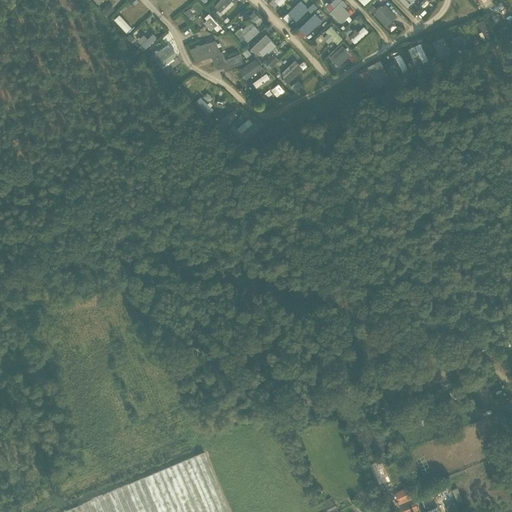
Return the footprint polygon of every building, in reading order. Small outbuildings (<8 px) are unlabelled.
[(215,13),(220,17),(234,3),(230,0),(220,0),(214,7),(218,10),(215,13)] [(334,8),(330,12),(341,24),(346,19),(349,16),(351,14),(344,8),(347,6),(345,4),(345,3),(342,0),(335,8),(334,8)] [(428,2),(426,0),(423,0),(419,5),(422,8),(428,2)] [(305,6),(300,1),(288,14),(292,18),(294,15),(298,19),(306,11),(303,7),(305,6)] [(371,13),(376,9),(371,4),(366,8),(371,13)] [(386,28),(398,17),(386,4),(384,6),(383,5),(375,12),(376,13),(374,15),(386,28)] [(106,5),(103,8),(109,15),(112,11),(106,5)] [(189,9),(184,13),(189,19),(194,15),(189,9)] [(254,13),(249,18),(255,24),(260,18),(254,13)] [(217,32),(221,28),(209,14),(204,18),(207,20),(203,23),(211,31),(214,29),(217,32)] [(319,18),(315,14),(299,29),(303,33),(319,18)] [(361,25),(364,22),(358,16),(355,19),(361,25)] [(126,33),(132,28),(122,17),(117,22),(126,33)] [(481,32),(479,33),(483,42),(491,38),(482,20),(477,23),(481,32)] [(238,37),(245,45),(259,31),(251,22),(242,30),(244,32),(238,37)] [(342,39),(331,26),(325,32),(327,34),(323,38),(329,44),(333,40),(337,44),(342,39)] [(351,39),(350,39),(354,44),(368,31),(364,27),(358,32),(356,30),(349,37),(351,39)] [(157,38),(153,33),(147,38),(144,34),(137,40),(141,45),(139,47),(143,52),(157,38)] [(132,43),(133,43),(136,41),(130,34),(126,37),(127,38),(132,43)] [(251,49),(256,55),(271,40),(266,34),(251,49)] [(441,39),(436,41),(439,47),(443,57),(448,55),(441,39)] [(455,43),(458,51),(466,48),(462,40),(455,43)] [(195,48),(190,50),(195,63),(197,62),(201,61),(211,57),(216,70),(224,67),(225,68),(241,62),(239,57),(224,63),(220,53),(218,48),(216,44),(215,41),(206,44),(206,43),(199,46),(195,48)] [(414,47),(421,64),(428,61),(420,44),(414,47)] [(152,55),(147,58),(153,66),(155,65),(158,63),(161,67),(165,73),(170,69),(166,64),(171,60),(177,56),(172,49),(171,49),(168,45),(162,49),(152,56),(152,55)] [(343,46),(330,58),(334,62),(338,66),(351,55),(350,55),(348,52),(347,51),(343,46)] [(273,54),(265,62),(271,68),(279,60),(273,54)] [(408,70),(400,54),(394,57),(403,73),(408,70)] [(239,71),(246,80),(262,68),(255,59),(239,71)] [(295,61),(282,73),(283,74),(283,80),(288,84),(303,70),(299,65),(295,61)] [(384,85),(391,82),(380,61),(373,64),(384,85)] [(266,73),(252,83),(256,89),(263,84),(265,86),(270,83),(267,80),(270,78),(266,73)] [(299,81),(291,88),(295,93),(303,86),(299,81)] [(358,85),(362,94),(367,91),(363,82),(358,85)] [(279,83),(271,89),(277,97),(285,90),(279,83)] [(329,104),(340,100),(336,91),(326,95),(329,104)] [(201,101),(199,98),(195,103),(206,114),(211,110),(208,107),(210,105),(204,98),(201,101)] [(223,127),(236,116),(232,111),(219,122),(223,127)] [(233,125),(227,130),(240,145),(248,138),(260,128),(255,122),(253,123),(241,134),(237,129),(233,125)] [(59,511),(229,511),(204,452),(59,511)] [(377,452),(366,457),(368,461),(379,456),(377,452)] [(388,480),(380,460),(369,464),(377,485),(388,480)] [(369,478),(374,476),(368,462),(363,464),(369,478)] [(375,478),(367,481),(375,501),(383,498),(375,478)] [(399,504),(414,498),(408,486),(394,492),(399,504)] [(459,511),(450,490),(441,494),(446,506),(445,507),(447,511),(459,511)] [(414,498),(399,504),(402,511),(410,511),(418,509),(414,498)] [(333,502),(322,507),(324,511),(335,511),(338,511),(337,508),(335,505),(333,501),(333,502)]
